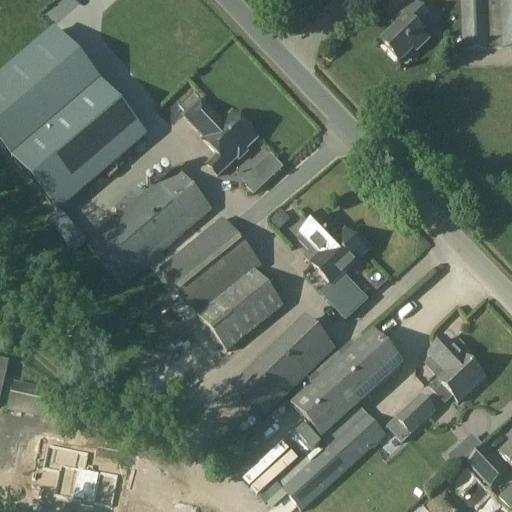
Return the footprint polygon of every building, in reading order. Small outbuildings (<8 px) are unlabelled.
[(511,0),(460,0),(463,51),(511,49),(511,0)] [(415,54),(429,41),(422,33),(433,22),(414,3),(389,27),(393,31),(379,44),(399,64),(413,51),(415,54)] [(54,27),(0,72),(0,143),(59,212),(148,136),(54,27)] [(181,119),(203,142),(202,142),(217,158),(206,167),(217,178),(256,141),(231,115),(222,123),(200,100),(181,119)] [(260,171),(245,187),(255,197),(270,182),(260,171)] [(156,186),(85,244),(122,288),(210,212),(175,172),(157,187),(156,186)] [(304,260),(311,267),(341,238),(321,217),(300,236),(302,238),(298,242),(309,255),(304,260)] [(197,319),(254,274),(260,269),(221,221),(159,272),(197,319)] [(341,238),(311,267),(330,288),(364,255),(361,251),(365,247),(353,234),(348,238),(345,235),(341,238)] [(282,309),(254,274),(197,319),(226,354),(282,309)] [(305,323),(233,392),(261,421),(332,352),(305,323)] [(400,370),(370,336),(291,408),(302,420),(255,462),(271,480),(319,439),(330,451),(282,492),(299,511),(302,511),(384,438),(357,409),(400,370)] [(468,354),(459,344),(453,350),(445,341),(428,358),(433,363),(426,369),(435,378),(442,372),(445,376),(430,390),(442,404),(450,397),(457,405),(483,380),(463,359),(468,354)] [(420,399),(388,429),(402,444),(434,414),(420,399)] [(472,437),(447,460),(457,471),(482,448),(472,437)] [(511,443),(498,457),(511,471),(511,443)] [(482,451),(467,465),(489,488),(505,474),(482,451)] [(56,473),(59,456),(47,454),(44,471),(56,473)] [(117,476),(60,464),(54,495),(74,500),(75,498),(81,499),(80,504),(92,506),(93,503),(111,507),(117,476)] [(443,472),(428,486),(453,511),(468,498),(443,472)] [(511,491),(509,489),(498,499),(509,511),(510,511),(511,510),(511,491)]
